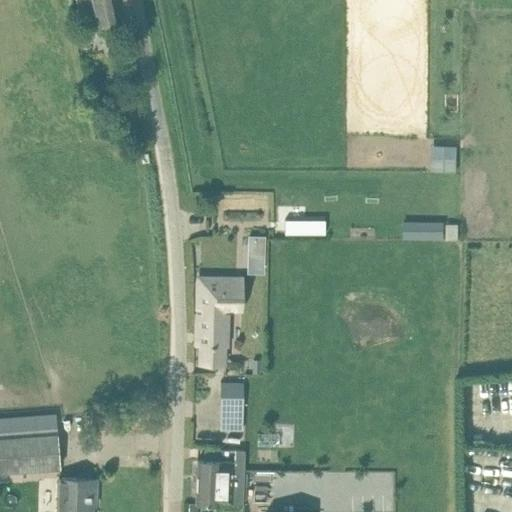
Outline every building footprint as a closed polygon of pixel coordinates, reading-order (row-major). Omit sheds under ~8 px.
[(76,0),(79,6),(80,6),(84,21),(96,18),(98,26),(118,22),(112,0),(76,0)] [(442,143),(442,170),(456,170),(456,143),(442,143)] [(325,217),(284,218),(284,232),(325,231),(325,217)] [(401,219),(401,237),(443,238),(443,220),(401,219)] [(247,232),(247,256),(263,256),(263,232),(247,232)] [(238,283),(238,277),(222,277),(202,276),(201,309),(206,309),(206,313),(198,312),(197,344),(200,344),(200,363),(220,363),(221,363),(221,346),(226,346),(227,313),(221,313),(221,309),(237,309),(238,283)] [(243,396),(244,381),(220,381),(221,396),(243,396)] [(27,421),(0,422),(0,436),(28,435),(27,421)] [(0,471),(59,468),(56,433),(28,435),(0,436),(0,471)] [(235,461),(197,459),(195,503),(243,505),(245,450),(235,450),(235,461)] [(96,478),(76,478),(58,477),(57,511),(91,511),(92,494),(95,495),(96,478)]
